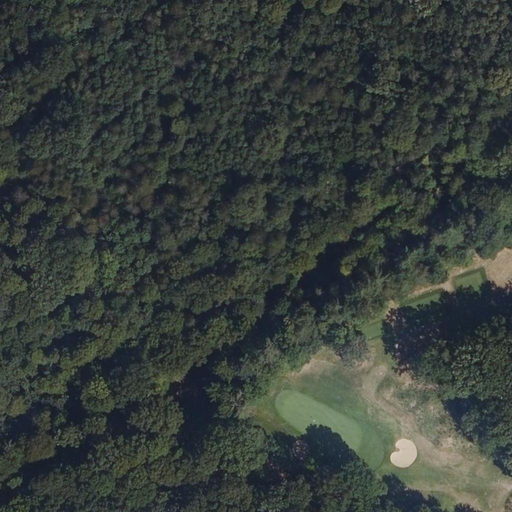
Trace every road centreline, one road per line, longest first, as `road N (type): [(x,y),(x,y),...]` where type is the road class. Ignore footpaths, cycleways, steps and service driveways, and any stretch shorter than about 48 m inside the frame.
road 1 (track): [(168,392),(160,199),(209,62),(253,0)]
road 2 (track): [(0,220),(294,511)]
road 3 (track): [(168,392),(0,503)]
road 4 (track): [(168,392),(161,440),(132,511)]
